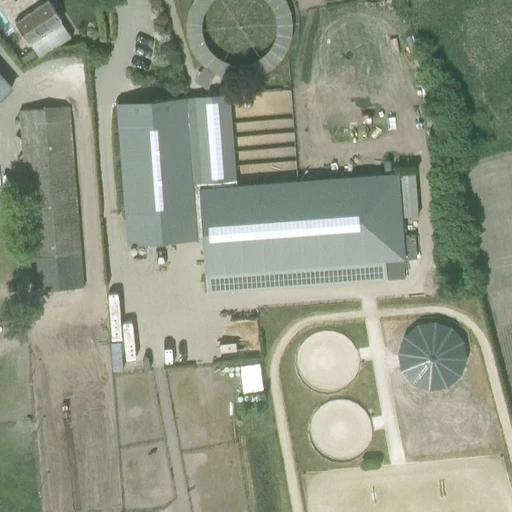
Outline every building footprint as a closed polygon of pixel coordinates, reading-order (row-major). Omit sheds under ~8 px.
[(180,0),(202,75),(297,48),(283,0),(180,0)] [(14,23),(27,43),(61,21),(47,1),(14,23)] [(0,99),(12,89),(0,75),(0,99)] [(228,94),(184,98),(191,188),(193,210),(196,240),(202,239),(197,188),(235,185),(228,94)] [(136,102),(116,103),(119,140),(120,151),(125,215),(127,244),(196,240),(193,210),(191,188),(184,98),(136,102)] [(19,111),(33,291),(82,288),(68,107),(19,111)] [(235,185),(197,188),(202,239),(207,293),(385,280),(384,262),(404,260),(397,173),(235,185)] [(399,174),(403,217),(417,215),(414,173),(399,174)] [(319,337),(316,356),(322,357),(320,370),(335,372),(340,340),(319,337)]
